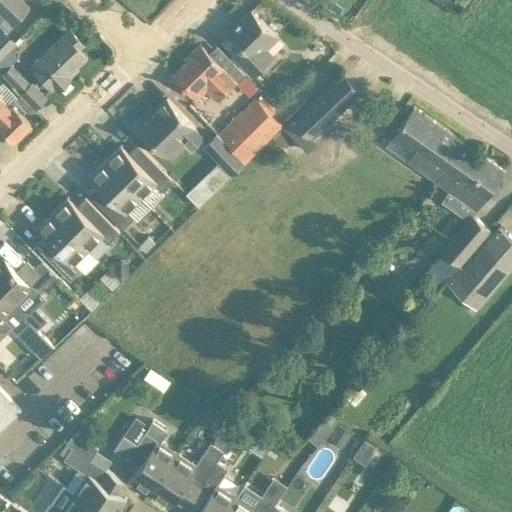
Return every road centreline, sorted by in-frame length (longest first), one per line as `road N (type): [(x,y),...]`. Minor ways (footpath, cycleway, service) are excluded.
road 1 (residential): [(511,148),(289,0)]
road 2 (tertiary): [(0,193),(145,50)]
